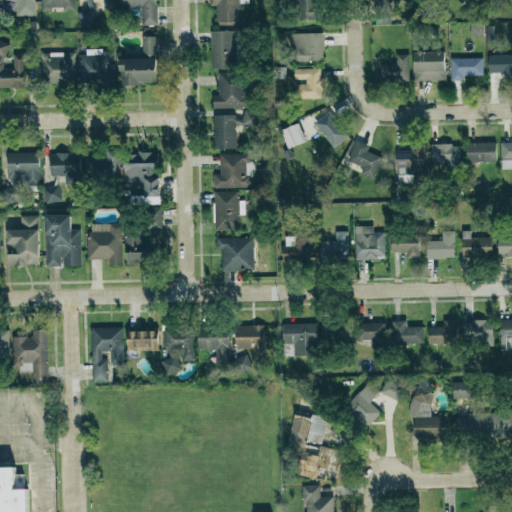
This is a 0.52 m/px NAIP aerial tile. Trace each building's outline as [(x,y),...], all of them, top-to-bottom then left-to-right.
[(34,0),(0,0),(0,3),(15,4),(15,16),(35,16),(34,0)] [(74,0),(41,0),(41,12),(57,12),(57,11),(75,11),(74,0)] [(116,8),(116,0),(85,0),(86,11),(79,11),(79,27),(94,27),(93,0),(103,0),(104,9),(116,8)] [(156,0),(120,0),(120,7),(141,7),(142,26),(157,26),(156,0)] [(210,0),(210,7),(216,6),(216,25),(241,25),(241,3),(249,3),(248,0),(210,0)] [(298,0),(298,20),(319,21),(319,0),(298,0)] [(380,25),(392,24),(389,4),(378,6),(380,25)] [(211,69),(236,69),(235,31),(210,32),(211,69)] [(323,33),(292,34),(292,62),(324,61),(323,33)] [(143,58),(120,59),(121,85),(158,84),(157,37),(142,37),(143,58)] [(25,55),(13,55),(13,69),(3,69),(3,62),(9,44),(0,40),(0,87),(25,88),(25,55)] [(101,82),(101,89),(115,89),(114,50),(86,51),(86,55),(79,55),(79,83),(101,82)] [(446,51),(414,51),(415,81),(446,81),(446,51)] [(75,53),(41,54),(42,84),(61,83),(61,89),(76,88),(75,53)] [(380,65),(380,81),(409,82),(409,55),(396,55),(396,65),(380,65)] [(511,55),(488,56),(489,76),(511,75),(511,55)] [(483,59),(450,59),(451,81),(463,81),(463,76),(483,76),(483,59)] [(298,99),(322,98),(322,68),(295,69),(295,82),(297,82),(298,99)] [(248,108),(247,73),(218,74),(219,95),(213,95),(213,109),(248,108)] [(214,149),(236,149),(236,127),(258,127),(257,111),(243,112),(243,116),(213,116),(214,149)] [(334,148),(349,136),(329,112),(314,124),(334,148)] [(360,175),(374,179),(381,157),(367,153),(369,145),(355,141),(348,163),(363,167),(360,175)] [(511,168),(511,142),(500,143),(501,169),(511,168)] [(466,143),(466,162),(496,162),(496,143),(466,143)] [(459,144),(431,145),(431,163),(446,162),(446,170),(460,169),(459,144)] [(397,151),(396,175),(416,176),(416,165),(424,165),(425,146),(411,145),(411,151),(397,151)] [(120,151),(105,151),(106,158),(85,158),(86,180),(120,179),(120,151)] [(40,153),(8,153),(8,188),(4,188),(4,202),(18,202),(18,183),(41,183),(40,153)] [(49,154),(50,177),(65,176),(65,185),(82,184),(80,153),(49,154)] [(160,205),(160,178),(157,178),(157,153),(124,153),(124,187),(145,187),(145,196),(132,196),(132,205),(160,205)] [(251,154),(220,154),(220,174),(214,175),(214,189),(252,188),(251,154)] [(43,188),(45,203),(61,201),(60,186),(43,188)] [(238,192),(214,192),(215,231),(239,231),(239,215),(244,215),(244,201),(238,201),(238,192)] [(159,208),(145,209),(146,227),(125,229),(127,265),(153,263),(153,253),(162,253),(159,208)] [(81,266),(80,229),(71,229),(71,215),(45,216),(46,267),(62,267),(81,266)] [(40,266),(39,216),(20,216),(20,230),(7,230),(8,266),(40,266)] [(89,260),(108,260),(109,266),(123,265),(121,223),(88,224),(89,260)] [(283,261),(313,261),(314,227),(295,226),(295,238),(283,238),(283,261)] [(355,260),(385,259),(384,232),(373,233),(373,226),(354,227),(355,260)] [(335,242),(319,241),(319,259),(348,259),(348,232),(335,231),(335,242)] [(492,238),(470,238),(470,231),(462,231),(463,257),(492,257),(492,238)] [(454,232),(442,232),(442,241),(427,241),(427,259),(455,258),(454,232)] [(511,232),(498,233),(498,255),(511,254),(511,232)] [(407,253),(407,258),(419,258),(420,236),(391,235),(391,252),(407,253)] [(222,271),(254,271),(254,238),(216,238),(216,251),(222,251),(222,271)] [(428,328),(429,345),(457,344),(457,320),(443,321),(444,327),(428,328)] [(511,320),(499,321),(500,350),(507,350),(506,338),(511,337),(511,320)] [(392,321),(392,345),(423,344),(423,327),(406,327),(406,321),(392,321)] [(463,322),(464,343),(493,342),(492,321),(463,322)] [(321,323),(321,341),(351,341),(351,323),(321,323)] [(385,323),(357,323),(357,340),(373,340),(373,348),(386,348),(385,323)] [(294,356),(317,356),(316,324),(282,325),(283,345),(294,344),(294,356)] [(216,365),(230,364),(228,326),(198,327),(198,351),(215,350),(216,365)] [(235,349),(252,349),(251,361),(264,361),(264,326),(236,326),(235,349)] [(123,327),(91,328),(93,382),(108,381),(108,359),(102,359),(102,352),(110,351),(111,364),(124,363),(123,327)] [(194,328),(166,328),(166,359),(165,359),(165,373),(180,373),(180,362),(194,361),(194,328)] [(0,365),(9,365),(8,331),(0,330),(0,365)] [(47,330),(33,331),(33,337),(14,337),(15,365),(32,364),(33,385),(48,385),(47,330)] [(128,332),(128,352),(158,351),(158,331),(128,332)] [(248,372),(250,359),(233,357),(231,370),(248,372)] [(397,401),(403,388),(386,380),(380,393),(397,401)] [(370,403),(380,392),(368,382),(344,409),(366,429),(381,413),(370,403)] [(477,383),(453,382),(452,398),(477,399),(477,383)] [(449,417),(431,417),(431,390),(412,390),(412,417),(415,417),(415,440),(449,439),(449,417)] [(511,437),(511,411),(468,412),(468,418),(456,419),(457,438),(511,437)] [(311,418),(294,415),(288,445),(306,449),(307,441),(322,444),(327,418),(312,415),(311,418)] [(335,482),(342,449),(307,443),(300,476),(335,482)] [(0,511),(0,469),(18,469),(18,485),(28,485),(28,511),(0,511)] [(334,511),(335,497),(320,497),(320,485),(304,485),(304,511),(334,511)]
